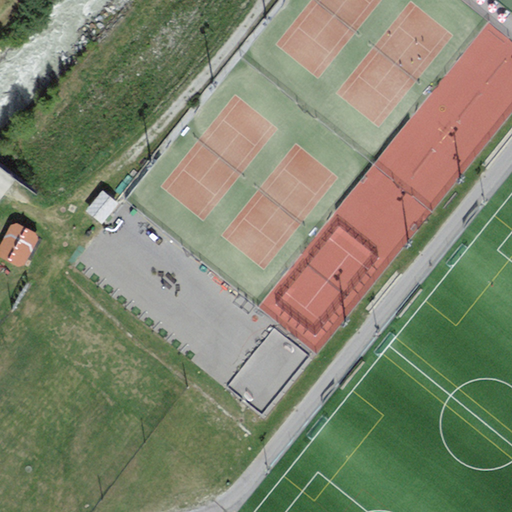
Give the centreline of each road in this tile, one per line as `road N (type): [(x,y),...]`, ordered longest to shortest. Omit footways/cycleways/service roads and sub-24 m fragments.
road 1 (residential): [(511,148),(220,506)]
road 2 (track): [(5,194),(42,218),(71,205),(268,0)]
